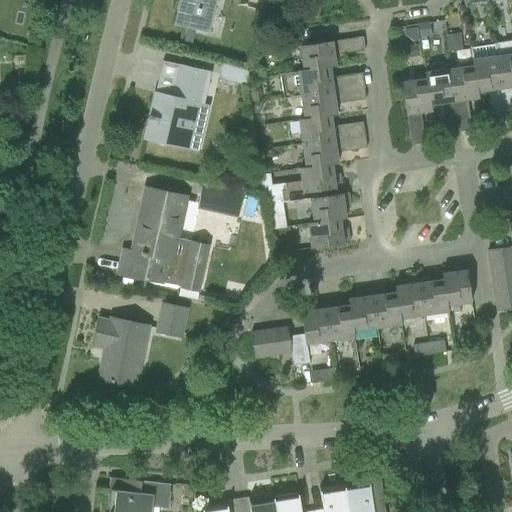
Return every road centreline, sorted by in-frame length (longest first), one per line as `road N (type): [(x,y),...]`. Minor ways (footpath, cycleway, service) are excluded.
road 1 (residential): [(21,447),(119,0)]
road 2 (unclassified): [(88,445),(421,425)]
road 3 (residential): [(438,0),(430,11),(375,18),(382,166)]
road 4 (residential): [(467,204),(474,247),(376,260)]
